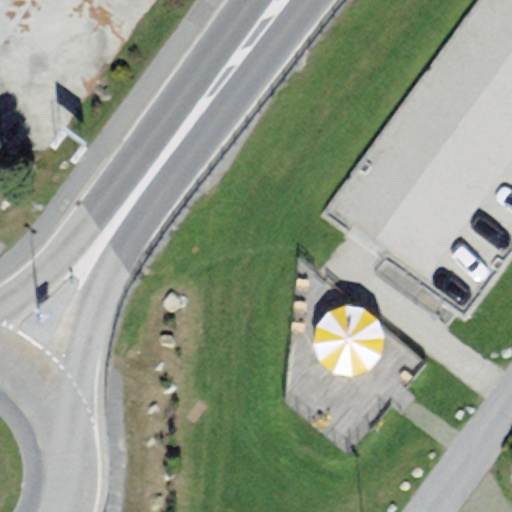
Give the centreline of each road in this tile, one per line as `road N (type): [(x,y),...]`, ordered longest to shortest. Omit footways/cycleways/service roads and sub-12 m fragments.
road 1 (primary): [(52,399),(101,282),(146,211),(309,0)]
road 2 (primary): [(246,0),(0,315)]
road 3 (residential): [(511,405),(433,511)]
